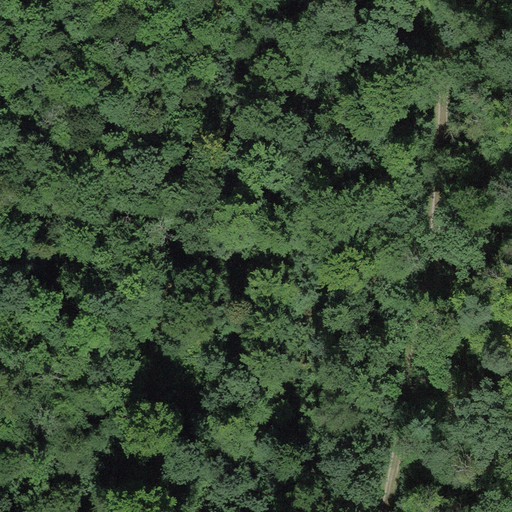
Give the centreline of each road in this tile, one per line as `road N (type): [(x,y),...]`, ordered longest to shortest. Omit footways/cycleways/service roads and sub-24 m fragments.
road 1 (track): [(211,0),(120,511)]
road 2 (track): [(384,511),(432,147),(441,0)]
